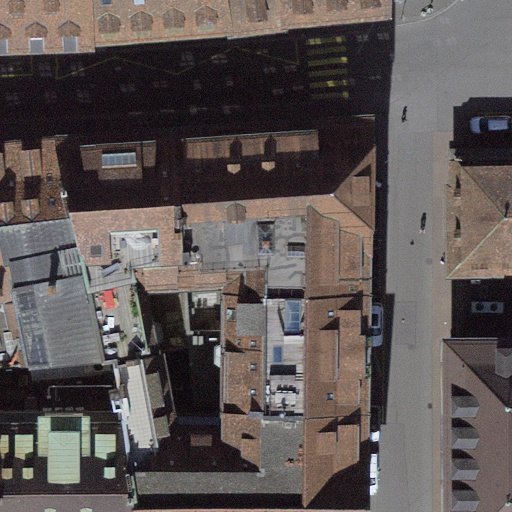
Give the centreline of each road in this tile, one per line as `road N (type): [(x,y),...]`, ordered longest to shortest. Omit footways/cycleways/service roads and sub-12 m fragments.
road 1 (residential): [(412,61),(407,511)]
road 2 (residential): [(412,61),(0,94)]
